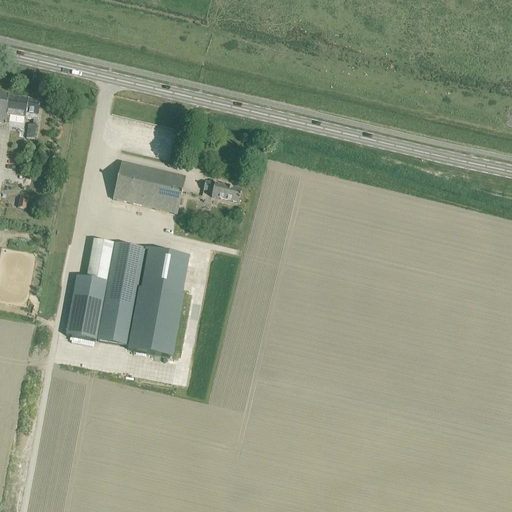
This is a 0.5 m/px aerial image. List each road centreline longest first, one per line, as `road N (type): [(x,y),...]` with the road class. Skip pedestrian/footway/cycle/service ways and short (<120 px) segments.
road 1 (primary): [(511,176),(0,54)]
road 2 (track): [(76,240),(31,436),(24,511)]
